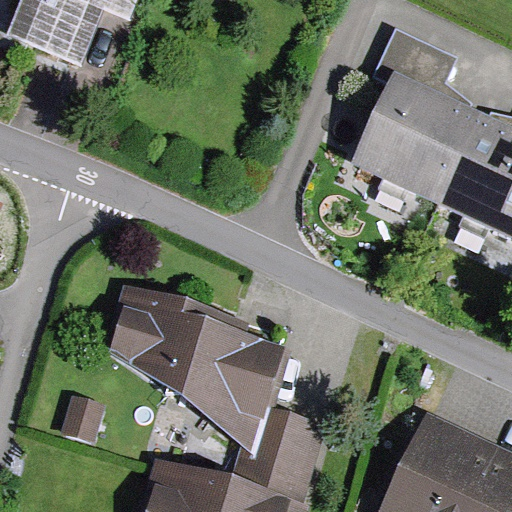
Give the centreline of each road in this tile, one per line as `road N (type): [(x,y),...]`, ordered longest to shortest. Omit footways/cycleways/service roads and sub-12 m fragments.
road 1 (unclassified): [(78,170),(511,372)]
road 2 (residential): [(78,170),(0,418)]
